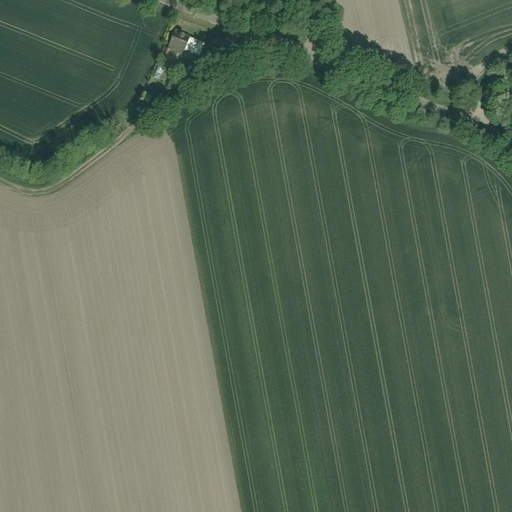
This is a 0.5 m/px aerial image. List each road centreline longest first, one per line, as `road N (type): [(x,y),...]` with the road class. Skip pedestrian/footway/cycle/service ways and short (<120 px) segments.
road 1 (residential): [(319,61),(163,0)]
road 2 (residential): [(473,122),(319,61)]
